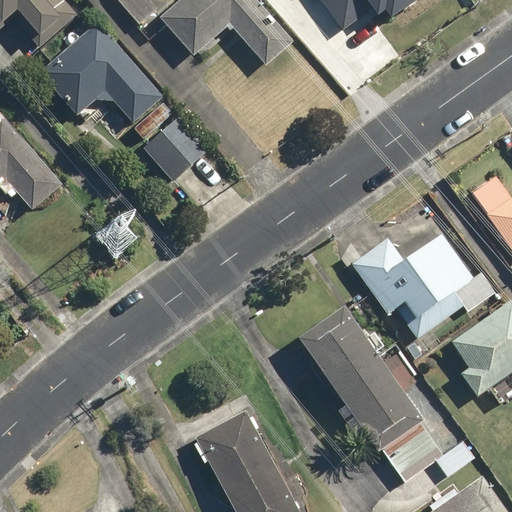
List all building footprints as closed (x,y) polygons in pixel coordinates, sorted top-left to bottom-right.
[(81,8),(73,0),(0,0),(0,27),(16,14),(40,43),(81,8)] [(300,43),(259,0),(181,0),(161,19),(195,58),(228,29),(266,72),(300,43)] [(363,0),(377,18),(384,12),(393,25),(426,0),(363,0)] [(166,100),(90,14),(63,38),(70,46),(40,73),(78,115),(83,110),(95,124),(116,106),(135,128),(166,100)] [(0,182),(5,178),(30,210),(61,185),(7,116),(0,121),(0,182)] [(180,116),(146,150),(175,180),(210,147),(180,116)] [(511,196),(510,197),(495,175),(472,191),(511,247),(511,196)] [(389,238),(351,264),(388,319),(398,312),(417,339),(494,288),(482,270),(473,276),(445,235),(405,262),(389,238)] [(511,300),(453,340),(471,366),(460,373),(477,398),(511,373),(511,300)] [(427,418),(346,307),(301,339),(381,451),(427,418)] [(298,511),(249,412),(199,437),(235,511),(298,511)] [(475,460),(463,441),(434,460),(446,478),(475,460)] [(510,511),(483,474),(430,511),(510,511)]
